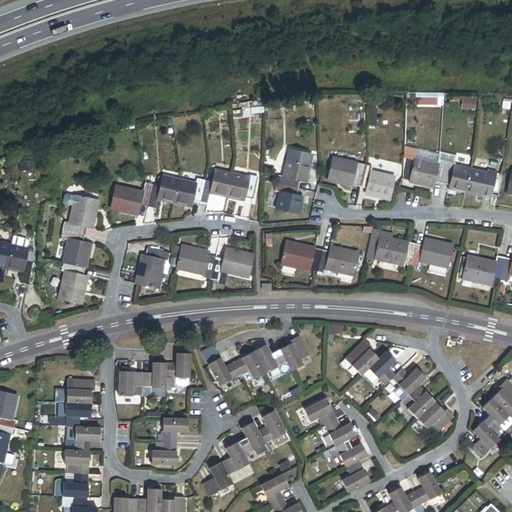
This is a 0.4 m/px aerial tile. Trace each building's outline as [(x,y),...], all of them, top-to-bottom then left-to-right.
[(244,110),(233,112),(233,120),(245,119),(244,110)] [(67,148),(60,149),(62,157),(69,155),(67,148)] [(288,150),(286,160),(308,165),(311,155),(288,150)] [(28,157),(18,160),(21,168),(30,165),(28,157)] [(332,157),(330,167),(327,180),(337,183),(338,181),(352,184),(356,162),(332,157)] [(405,172),(411,173),(414,161),(408,159),(405,172)] [(411,173),(409,181),(409,182),(419,184),(420,183),(434,186),(435,181),(439,165),(414,159),(414,161),(411,173)] [(447,161),(440,159),(439,165),(435,181),(442,183),(447,161)] [(298,182),(304,183),(308,165),(286,160),(282,177),(298,182)] [(454,163),(447,161),(442,183),(449,185),(454,166),(454,163)] [(359,186),(364,164),(356,162),(352,184),(359,186)] [(371,165),(364,164),(359,186),(366,187),(370,170),(371,165)] [(466,192),(471,169),(454,166),(449,185),(449,189),(466,192)] [(488,173),(471,169),(466,192),(483,196),(483,193),(488,173)] [(389,199),(394,176),(370,170),(366,187),(365,193),(375,194),(375,196),(389,199)] [(491,195),(496,173),(488,171),(488,173),(483,193),(491,195)] [(226,196),(231,175),(215,172),(212,183),(210,193),(226,196)] [(247,179),(231,175),(226,196),(242,200),(242,198),(247,179)] [(248,176),(247,179),(242,198),(251,200),(256,178),(248,176)] [(282,177),(276,176),(274,183),(297,188),(298,182),(282,177)] [(173,203),(178,181),(162,177),(161,178),(159,187),(157,199),(173,203)] [(199,204),(204,181),(196,179),(195,185),(191,202),(199,204)] [(195,185),(178,181),(173,203),(190,207),(191,202),(195,185)] [(212,183),(204,181),(199,204),(207,205),(210,193),(212,183)] [(295,196),(297,188),(274,183),(272,190),(278,192),(295,196)] [(152,185),(144,184),(142,193),(138,206),(147,208),(152,185)] [(157,199),(159,187),(156,186),(152,185),(147,208),(154,209),(157,199)] [(115,186),(110,208),(123,211),(123,212),(136,215),(138,206),(142,193),(115,186)] [(301,197),(295,196),(278,192),(274,209),(297,214),(301,197)] [(93,214),(96,202),(75,197),(69,224),(85,227),(92,229),(95,214),(93,214)] [(69,224),(64,222),(63,222),(61,229),(83,234),(85,227),(69,224)] [(81,243),(83,234),(61,229),(59,238),(68,240),(81,243)] [(366,258),(374,260),(378,239),(380,231),(372,230),(366,258)] [(393,234),(380,231),(378,239),(389,241),(389,240),(392,241),(393,234)] [(12,237),(11,246),(25,249),(27,243),(25,240),(12,237)] [(389,241),(378,239),(374,260),(402,267),(402,265),(407,244),(392,241),(389,240),(389,241)] [(424,239),(422,247),(418,263),(432,265),(447,269),(452,247),(441,245),(442,243),(424,239)] [(89,245),(81,243),(68,240),(63,264),(84,268),(85,269),(87,259),(86,258),(89,245)] [(0,266),(5,268),(11,246),(0,243),(0,266)] [(415,246),(407,244),(402,265),(410,267),(415,246)] [(25,249),(11,246),(5,268),(21,271),(24,261),(26,252),(27,250),(25,249)] [(294,248),(284,246),(280,267),(308,273),(308,272),(312,250),(294,246),(294,248)] [(422,247),(415,246),(410,267),(417,269),(418,263),(422,247)] [(180,248),(179,256),(176,269),(203,275),(208,256),(208,253),(192,250),(192,251),(180,248)] [(166,261),(168,254),(146,249),(144,256),(163,261),(166,261)] [(329,249),(328,253),(324,272),(352,278),(354,269),(357,256),(345,254),(345,252),(329,249)] [(239,253),(225,250),(223,259),(220,272),(248,278),(252,257),(239,254),(239,253)] [(320,252),(312,250),(308,272),(315,273),(320,252)] [(32,253),(26,252),(24,261),(31,263),(32,259),(32,253)] [(328,253),(320,252),(315,273),(323,275),(324,272),(328,253)] [(144,256),(141,256),(137,273),(138,273),(136,284),(157,288),(163,261),(144,256)] [(215,258),(208,256),(203,275),(203,278),(211,279),(215,258)] [(504,258),(497,256),(495,262),(492,278),(499,280),(504,258)] [(478,260),(467,257),(462,278),(490,285),(492,278),(495,262),(478,258),(478,260)] [(220,272),(223,259),(215,258),(211,279),(218,281),(220,272)] [(511,260),(504,258),(499,280),(506,281),(508,275),(511,260)] [(31,263),(24,261),(21,271),(19,283),(27,285),(32,263),(31,263)] [(63,264),(62,264),(60,271),(64,272),(82,276),(84,268),(63,264)] [(430,272),(446,276),(447,269),(432,265),(430,272)] [(82,276),(64,272),(58,299),(79,304),(82,293),(83,293),(86,277),(82,276)] [(309,356),(299,336),(290,341),(291,343),(288,345),(288,343),(279,348),(279,350),(287,364),(289,368),(291,372),(303,366),(301,360),(309,356)] [(371,346),(364,339),(348,355),(355,362),(351,366),(361,376),(368,369),(379,357),(373,351),(372,352),(369,349),(371,346)] [(287,364),(279,350),(270,354),(266,346),(254,352),(266,375),(277,369),(287,364)] [(254,352),(253,350),(245,355),(246,356),(233,363),(240,376),(249,372),(251,376),(254,381),(266,375),(254,352)] [(395,361),(385,351),(379,357),(368,369),(384,386),(390,379),(394,375),(388,368),(395,361)] [(176,365),(166,364),(166,378),(174,378),(189,379),(190,355),(176,354),(176,365)] [(240,376),(233,363),(225,367),(221,358),(208,365),(220,387),(240,376)] [(152,374),(143,373),(142,388),(151,388),(165,389),(166,378),(166,364),(152,364),(152,374)] [(287,364),(277,369),(279,373),(289,368),(287,364)] [(408,375),(401,368),(394,375),(390,379),(407,395),(418,385),(425,378),(416,368),(408,375)] [(142,388),(143,373),(129,373),(129,371),(119,371),(119,397),(132,398),(132,396),(132,388),(142,388)] [(249,372),(240,376),(243,381),(251,376),(249,372)] [(174,378),(166,378),(165,389),(174,389),(174,378)] [(511,384),(508,381),(506,379),(499,386),(501,388),(498,391),(497,390),(490,396),(492,398),(509,416),(511,412),(511,384)] [(94,392),(95,381),(73,380),(72,390),(66,390),(66,404),(90,405),(93,405),(93,396),(91,396),(91,391),(94,392)] [(428,396),(418,385),(407,395),(413,402),(406,409),(416,419),(435,400),(429,395),(428,396)] [(142,396),(142,388),(132,388),(132,396),(142,396)] [(151,388),(142,388),(142,396),(142,397),(151,397),(151,388)] [(0,417),(10,420),(16,396),(0,392),(0,417)] [(332,405),(327,397),(305,409),(311,421),(320,416),(324,425),(337,419),(330,406),(332,405)] [(492,432),(509,416),(492,398),(482,407),(489,415),(482,422),(492,432)] [(442,407),(435,400),(416,419),(425,429),(430,424),(437,432),(453,416),(446,410),(444,411),(441,408),(442,407)] [(90,405),(66,404),(65,418),(65,428),(75,428),(80,428),(80,418),(90,419),(90,405)] [(286,433),(274,411),(262,417),(267,427),(258,431),(265,444),(271,441),(286,433)] [(10,420),(0,417),(0,425),(12,428),(14,421),(10,420)] [(188,419),(164,419),(163,442),(177,442),(177,433),(187,433),(188,419)] [(341,427),(337,419),(324,425),(335,446),(347,439),(356,435),(350,422),(341,427)] [(258,431),(254,422),(241,428),(246,437),(238,442),(244,454),(252,450),(263,445),(265,444),(258,431)] [(492,432),(482,422),(472,431),(479,438),(471,445),(473,447),(481,455),(499,439),(492,432)] [(12,428),(0,425),(0,432),(8,435),(10,435),(12,428)] [(101,429),(80,428),(75,428),(74,441),(74,451),(89,452),(90,442),(99,442),(99,437),(101,437),(101,429)] [(8,435),(0,432),(0,462),(2,462),(8,435)] [(352,448),(347,439),(335,446),(346,467),(359,460),(367,455),(362,443),(352,448)] [(74,451),(74,441),(66,441),(66,451),(74,451)] [(244,454),(238,442),(237,441),(229,445),(230,446),(225,449),(230,457),(221,462),(228,475),(234,472),(248,465),(249,464),(244,454)] [(274,446),(271,441),(265,444),(268,449),(274,446)] [(177,442),(163,442),(163,452),(155,451),(153,451),(152,465),(178,466),(178,456),(177,456),(177,442)] [(155,442),(155,451),(163,452),(163,442),(155,442)] [(263,445),(252,450),(255,455),(265,450),(263,445)] [(473,447),(470,450),(478,459),(481,455),(473,447)] [(91,452),(89,452),(74,451),(66,451),(64,451),(64,464),(67,465),(74,465),(73,475),(88,475),(89,461),(90,461),(91,452)] [(348,492),(371,480),(367,472),(365,473),(359,460),(346,467),(348,471),(350,475),(342,480),(348,492)] [(228,475),(221,462),(209,468),(214,478),(205,483),(206,486),(211,495),(233,484),(231,481),(228,475)] [(237,478),(231,481),(233,484),(253,474),(248,465),(234,472),(237,478)] [(340,476),(342,480),(350,475),(348,471),(340,476)] [(234,472),(228,475),(231,481),(237,478),(234,472)] [(434,480),(430,472),(418,478),(422,487),(414,491),(421,504),(442,493),(434,480)] [(288,486),(281,474),(260,485),(271,506),(284,499),(280,491),(288,486)] [(88,489),(88,475),(73,475),(73,476),(73,484),(65,484),(63,484),(62,498),(63,498),(73,498),(87,498),(89,498),(89,489),(88,489)] [(206,486),(203,488),(207,497),(211,495),(206,486)] [(405,511),(421,504),(414,491),(405,495),(401,487),(388,493),(393,502),(398,511),(405,511)] [(148,499),(138,499),(137,511),(161,511),(161,499),(162,489),(152,489),(148,489),(148,499)] [(137,511),(138,499),(124,499),(124,497),(114,497),(114,511),(137,511)] [(171,499),(161,499),(161,511),(185,511),(186,497),(185,497),(175,497),(175,500),(171,500),(171,499)] [(73,498),(63,498),(63,508),(65,508),(73,508),(73,498)] [(73,508),(72,511),(96,511),(97,508),(87,508),(87,498),(73,498),(73,508)] [(289,508),(284,499),(271,506),(274,511),(301,511),(297,503),(289,508)] [(398,511),(393,502),(381,509),(380,507),(372,511),(371,511),(398,511)]
